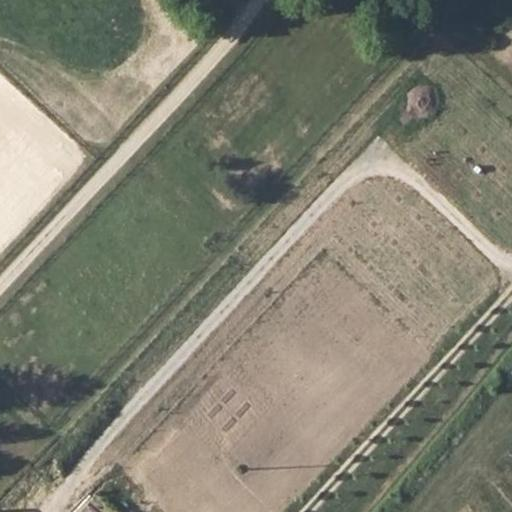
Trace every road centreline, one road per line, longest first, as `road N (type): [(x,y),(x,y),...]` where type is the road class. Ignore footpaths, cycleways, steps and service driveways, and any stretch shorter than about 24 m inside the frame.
road 1 (track): [(253,0),(175,97),(0,283)]
road 2 (track): [(303,511),(511,289)]
